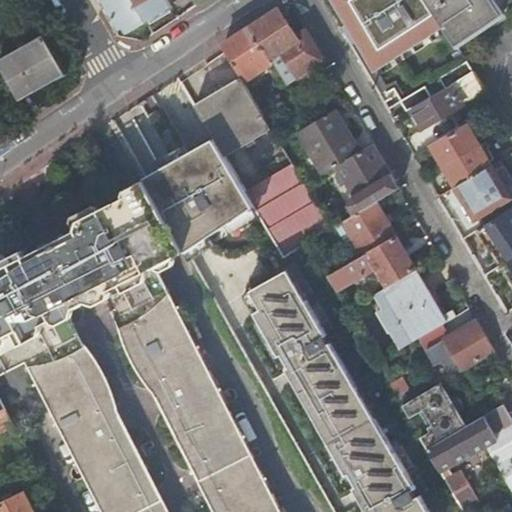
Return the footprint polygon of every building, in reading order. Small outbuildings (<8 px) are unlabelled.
[(96,0),(115,36),(172,8),(168,0),(96,0)] [(444,25),(427,0),(335,0),(377,69),(444,25)] [(511,0),(427,0),(444,25),(458,46),(504,14),(494,0),(511,0)] [(280,10),(251,28),(269,59),(280,51),(298,77),(324,60),(307,31),(297,37),(280,10)] [(223,46),(224,47),(241,77),(244,82),(272,64),(269,59),(251,28),(223,46)] [(45,36),(0,60),(0,61),(21,100),(66,74),(45,36)] [(452,85),(474,71),(467,61),(440,78),(446,88),(452,85)] [(464,104),(487,91),(474,71),(452,85),(464,104)] [(464,105),(464,104),(452,85),(446,88),(432,97),(411,109),(423,129),(464,105)] [(411,109),(432,97),(425,86),(401,100),(407,111),(411,109)] [(309,124),(298,131),(324,175),(337,167),(361,152),(336,109),(309,124)] [(446,166),(481,145),(469,125),(434,146),(446,166)] [(225,156),(215,139),(162,168),(155,172),(147,177),(149,180),(152,186),(187,249),(189,251),(197,246),(256,207),(245,190),(225,156)] [(357,199),(393,177),(374,144),(361,152),(337,167),(357,199)] [(458,186),(493,165),(481,145),(446,166),(458,186)] [(495,169),(493,165),(458,186),(476,217),(511,197),(508,189),(511,186),(500,167),(495,169)] [(152,186),(149,180),(132,189),(130,190),(128,196),(129,198),(135,196),(152,186)] [(0,377),(13,371),(28,364),(102,511),(282,511),(159,271),(156,265),(166,260),(177,254),(187,249),(152,186),(135,196),(129,198),(120,202),(104,211),(82,222),(78,231),(65,237),(81,269),(79,270),(82,275),(84,274),(96,299),(105,294),(120,324),(121,329),(123,334),(125,339),(127,344),(129,349),(131,354),(131,355),(139,372),(142,377),(155,393),(156,394),(202,484),(205,487),(207,489),(209,492),(210,494),(212,497),(214,499),(216,502),(218,504),(219,506),(221,510),(221,511),(169,511),(167,503),(122,414),(116,393),(111,379),(109,376),(107,372),(105,369),(103,366),(101,362),(100,360),(88,344),(85,341),(70,312),(72,311),(60,287),(61,286),(59,281),(57,282),(41,250),(28,257),(25,251),(11,258),(0,263),(0,377)] [(344,222),(364,254),(396,235),(377,203),(344,222)] [(74,223),(78,231),(82,222),(104,211),(102,208),(96,207),(77,217),(74,223)] [(364,254),(328,275),(337,290),(377,268),(385,282),(381,284),(383,289),(417,269),(396,235),(364,254)] [(0,263),(11,258),(10,255),(3,254),(0,256),(0,263)] [(178,257),(177,254),(166,260),(156,265),(159,271),(170,265),(175,263),(178,257)] [(429,511),(420,495),(418,496),(413,488),(415,487),(332,341),(330,343),(326,335),(328,334),(291,269),(253,290),(264,308),(257,312),(281,355),(284,354),(291,366),(289,368),(294,377),(349,475),(352,473),(359,486),(356,488),(360,497),(369,511),(429,511)] [(417,269),(383,289),(375,293),(385,309),(393,304),(404,322),(392,330),(403,347),(419,337),(444,323),(456,315),(453,309),(444,314),(417,269)] [(451,376),(494,350),(477,320),(451,335),(444,323),(419,337),(434,364),(442,360),(451,376)] [(403,375),(391,382),(398,395),(410,387),(403,375)] [(431,431),(422,436),(428,447),(456,431),(447,417),(458,410),(442,382),(412,399),(431,431)] [(456,431),(428,447),(464,508),(478,500),(461,469),(453,473),(449,466),(488,443),(511,482),(511,418),(503,404),(456,431)] [(0,430),(13,425),(6,411),(0,413),(0,430)] [(36,511),(26,491),(0,503),(0,511),(36,511)]
